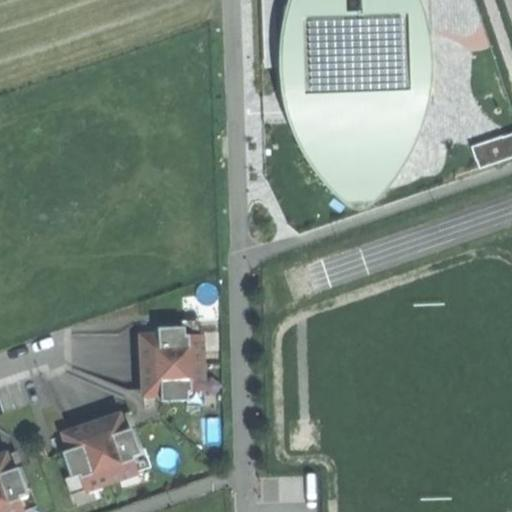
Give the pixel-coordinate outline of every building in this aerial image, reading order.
[(345,198),(363,209),(377,201),(392,183),(411,154),(427,124),(436,78),(432,32),(423,0),(288,0),(284,9),(278,50),(281,87),(292,131),(317,171),(345,198)] [(511,134),(472,148),(479,170),(511,159),(511,134)] [(141,328),(147,404),(214,402),(207,321),(141,328)] [(131,413),(60,438),(81,498),(152,473),(131,413)] [(19,450),(0,455),(0,511),(35,511),(40,511),(19,450)]
